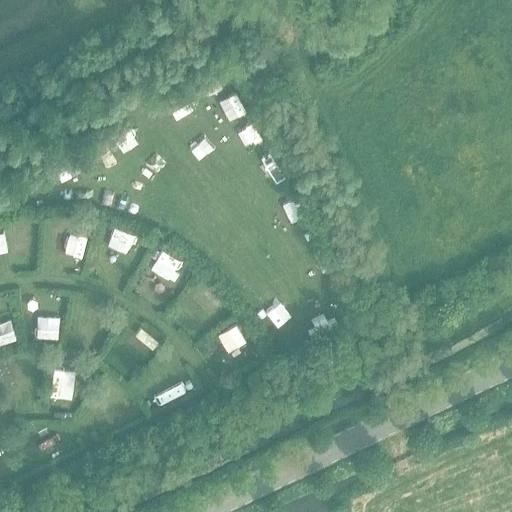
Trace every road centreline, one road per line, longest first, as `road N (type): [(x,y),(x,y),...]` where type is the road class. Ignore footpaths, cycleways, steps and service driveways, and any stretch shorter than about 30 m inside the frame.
road 1 (unknown): [(0,162),(207,48),(236,13),(255,13),(273,29),(334,149)]
road 2 (tertiary): [(204,511),(511,363)]
